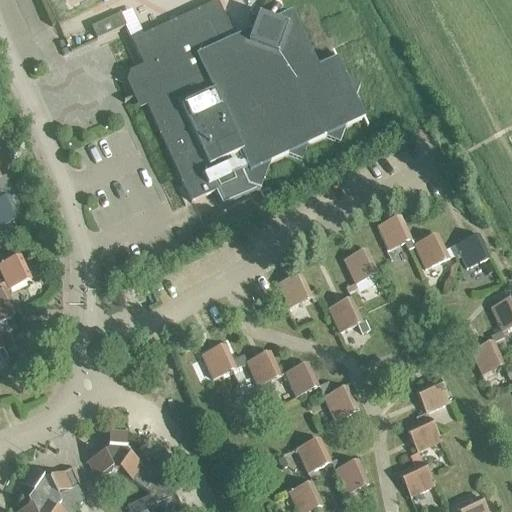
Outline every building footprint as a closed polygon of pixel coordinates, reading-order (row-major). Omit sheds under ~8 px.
[(216,4),(131,44),(143,71),(135,75),(132,82),(130,88),(135,100),(140,98),(190,206),(211,196),(218,209),(254,192),(258,194),(269,166),(285,158),(301,163),(305,148),(324,140),(338,145),(343,131),(363,121),(353,101),(359,87),(342,81),(334,62),(315,71),(291,15),(271,24),(257,18),(252,33),(235,41),(216,4)] [(96,42),(125,28),(119,16),(90,29),(96,42)] [(0,180),(0,192),(5,190),(10,188),(6,178),(0,181),(0,180)] [(0,194),(3,202),(0,204),(0,232),(19,223),(9,200),(15,198),(10,188),(5,190),(0,192),(0,194)] [(208,221),(216,239),(257,223),(249,204),(208,221)] [(377,231),(388,254),(405,247),(411,243),(401,220),(377,231)] [(459,257),(466,272),(489,261),(478,238),(456,249),(459,257)] [(415,250),(425,272),(449,261),(437,239),(414,250),(415,250)] [(411,243),(405,247),(408,253),(415,250),(414,250),(411,243)] [(456,249),(446,254),(450,261),(459,257),(456,249)] [(16,250),(10,253),(14,262),(20,259),(16,250)] [(365,253),(341,265),(345,273),(353,287),(353,288),(354,287),(376,276),(375,273),(365,253)] [(14,262),(0,267),(0,275),(4,285),(8,293),(30,282),(26,273),(20,259),(14,262)] [(150,264),(140,269),(144,279),(154,274),(150,264)] [(276,288),(287,311),(310,300),(312,304),(319,301),(315,292),(308,295),(299,277),(276,288)] [(353,288),(344,292),(346,296),(356,292),(354,287),(353,288)] [(1,296),(0,296),(0,323),(16,316),(6,293),(1,296)] [(511,301),(489,312),(499,334),(500,335),(501,335),(511,329),(511,301)] [(327,314),(338,338),(357,328),(361,337),(369,334),(364,324),(360,325),(349,303),(327,314)] [(499,334),(495,337),(498,343),(503,340),(501,335),(500,335),(499,334)] [(495,337),(489,339),(492,345),(498,343),(495,337)] [(492,345),(469,356),(480,379),(503,368),(492,345)] [(212,383),(235,372),(231,364),(225,349),(201,360),(212,383)] [(231,364),(235,372),(245,368),(256,390),(279,379),(268,356),(246,367),(242,359),(231,364)] [(306,367),(283,378),(294,401),(317,390),(306,367)] [(437,383),(414,394),(425,416),(426,418),(448,407),(437,383)] [(317,390),(319,396),(330,391),(327,385),(317,390)] [(330,391),(319,396),(322,402),(333,397),(330,391)] [(333,397),(322,402),(333,425),(356,414),(345,391),(333,397)] [(425,416),(415,421),(418,427),(428,422),(426,418),(425,416)] [(418,427),(405,433),(417,457),(439,446),(428,422),(418,427)] [(127,509),(128,511),(182,511),(171,488),(129,459),(126,453),(127,435),(109,433),(108,452),(104,457),(89,464),(96,480),(111,473),(118,474),(153,497),(127,509)] [(318,442),(295,453),(305,476),(311,474),(328,466),(329,466),(329,465),(328,465),(318,442)] [(416,457),(409,460),(414,470),(421,467),(416,457)] [(340,472),(333,475),(340,490),(344,498),(367,487),(356,464),(340,472)] [(414,470),(399,478),(410,501),(433,490),(421,467),(414,470)] [(31,510),(25,511),(76,511),(83,502),(77,490),(80,488),(73,472),(65,476),(50,482),(43,482),(28,471),(18,485),(33,496),(28,503),(31,510)] [(311,474),(305,476),(308,481),(310,485),(316,483),(314,478),(311,474)] [(310,485),(286,496),(293,511),(312,511),(320,509),(310,485)] [(455,511),(482,511),(477,501),(455,511)]
